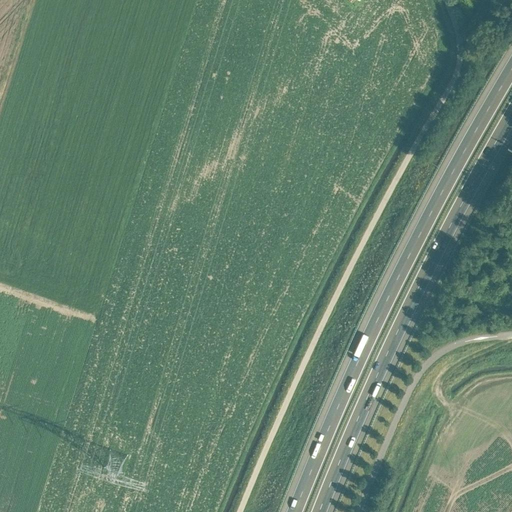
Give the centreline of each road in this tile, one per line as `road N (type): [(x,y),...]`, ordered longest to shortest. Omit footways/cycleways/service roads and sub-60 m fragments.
road 1 (unclassified): [(236,511),(347,271),(455,65),(446,0)]
road 2 (motorway): [(511,67),(375,324),(294,511)]
road 3 (motorway): [(320,511),(375,377),(511,115)]
road 4 (track): [(511,374),(474,382),(450,406),(439,392),(447,370),(511,337)]
